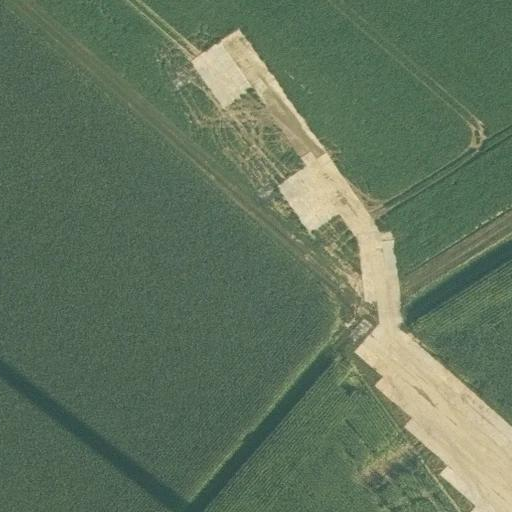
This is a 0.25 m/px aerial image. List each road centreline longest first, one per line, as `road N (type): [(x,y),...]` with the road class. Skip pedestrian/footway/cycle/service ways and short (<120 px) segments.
road 1 (track): [(13,0),(367,312)]
road 2 (track): [(367,312),(193,511)]
road 3 (track): [(367,312),(511,439)]
road 4 (track): [(367,312),(511,220)]
